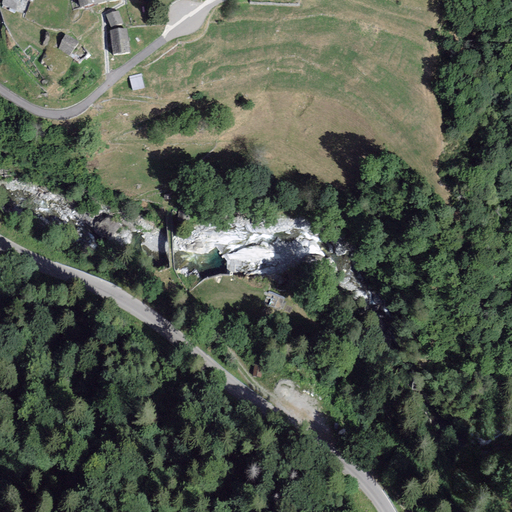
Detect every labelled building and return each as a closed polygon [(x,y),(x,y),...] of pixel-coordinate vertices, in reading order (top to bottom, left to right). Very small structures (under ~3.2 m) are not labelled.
[(20,0),(3,0),(1,6),(16,12),(20,0)] [(77,0),(79,9),(124,1),(123,0),(77,0)] [(122,24),(117,13),(107,17),(111,28),(122,24)] [(127,28),(111,30),(113,55),(129,53),(127,28)] [(65,37),(58,48),(72,56),(79,45),(65,37)] [(141,74),(129,77),(132,91),(144,88),(141,74)] [(189,211),(179,210),(178,221),(188,222),(189,211)] [(287,299),(270,293),(266,305),(283,311),(287,299)] [(262,364),(254,364),(254,376),(262,376),(262,364)]
